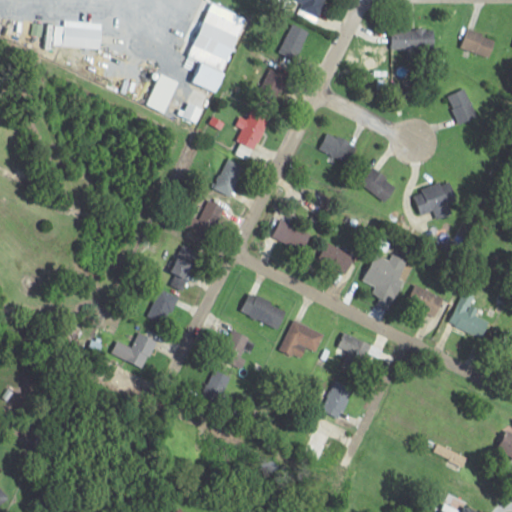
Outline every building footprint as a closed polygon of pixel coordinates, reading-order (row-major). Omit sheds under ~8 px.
[(321,14),(325,0),(288,0),(288,2),(321,14)] [(308,30),(291,24),(280,55),(297,61),(308,30)] [(488,58),(496,40),(469,27),(460,45),(488,58)] [(407,49),(407,58),(420,58),(420,49),(434,49),(434,29),(393,29),(393,49),(407,49)] [(459,123),(477,116),(464,88),(447,96),(459,123)] [(235,141),(255,149),(269,114),(252,107),(246,121),(243,120),(235,141)] [(349,162),(357,144),(327,131),(319,149),(349,162)] [(213,187),(230,196),(244,166),(227,158),(213,187)] [(384,201),(397,186),(373,166),(361,182),(384,201)] [(441,185),(440,183),(414,192),(421,213),(457,200),(451,182),(441,185)] [(192,229),(208,238),(226,207),(210,198),(192,229)] [(311,227),(286,229),(288,250),(313,248),(311,227)] [(319,261),(347,272),(355,253),(327,242),(319,261)] [(170,270),(174,271),(169,284),(184,290),(200,251),(181,243),(170,270)] [(362,281),(392,293),(399,274),(370,263),(362,281)] [(407,303),(436,317),(445,298),(416,284),(407,303)] [(164,325),(178,297),(159,288),(145,315),(164,325)] [(278,328),(287,310),(252,293),(243,311),(278,328)] [(481,338),(489,320),(459,307),(451,324),(481,338)] [(324,334),(294,319),(279,349),(300,360),(306,346),(316,351),(324,334)] [(252,338),(229,327),(216,356),(238,366),(252,338)] [(371,343),(346,334),(334,367),(359,376),(371,343)] [(154,338),(136,335),(132,353),(150,357),(154,338)] [(228,404),(226,372),(207,373),(209,405),(228,404)] [(322,411),(341,418),(351,387),(332,380),(322,411)] [(511,431),(510,430),(500,450),(511,456),(511,431)] [(0,503),(8,497),(0,488),(0,503)]
